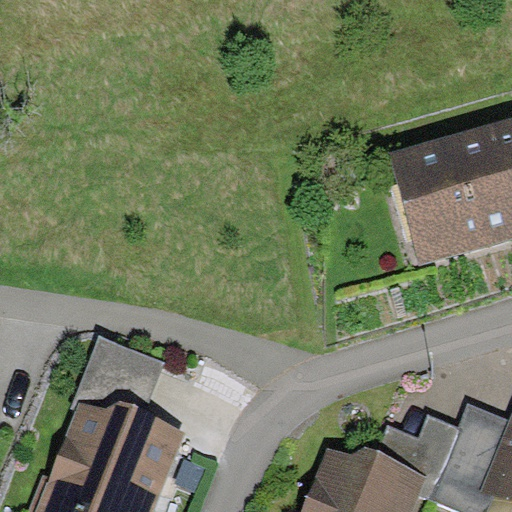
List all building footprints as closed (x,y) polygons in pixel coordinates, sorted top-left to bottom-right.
[(511,119),(386,157),(419,266),(511,238),(511,119)] [(122,405),(143,414),(165,361),(101,339),(76,402),(109,413),(122,405)] [(44,474),(30,511),(153,511),(186,431),(143,414),(122,405),(109,413),(76,402),(50,477),(44,474)] [(477,511),(483,494),(511,423),(471,407),(462,430),(426,416),(418,436),(390,425),(378,457),(424,475),(417,494),(463,511),(477,511)] [(511,504),(511,420),(511,423),(483,494),(511,504)] [(410,511),(417,494),(424,475),(378,457),(366,453),(354,460),(327,450),(304,511),(410,511)]
